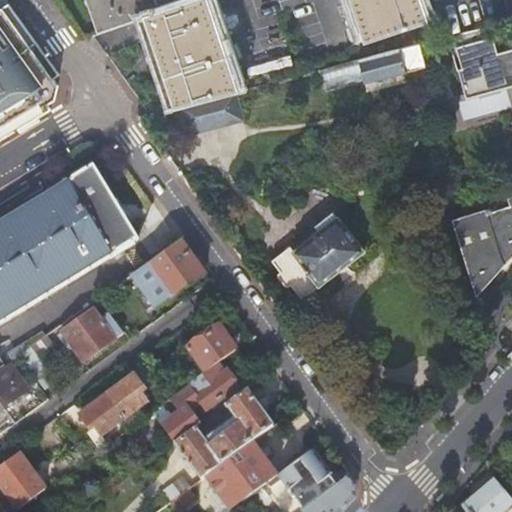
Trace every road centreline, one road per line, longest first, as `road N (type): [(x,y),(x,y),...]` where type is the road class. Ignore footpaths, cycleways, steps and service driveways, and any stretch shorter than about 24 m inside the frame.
road 1 (residential): [(231,279),(0,448)]
road 2 (residential): [(398,507),(231,279)]
road 3 (residential): [(231,279),(105,106)]
road 4 (secondary): [(511,379),(398,507)]
road 5 (residential): [(105,106),(30,0)]
road 6 (residential): [(105,106),(0,168)]
